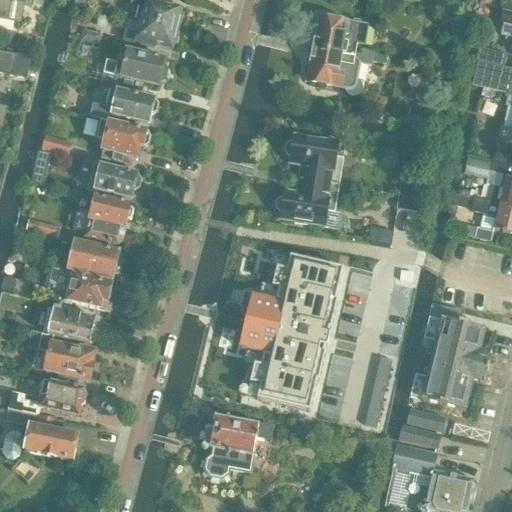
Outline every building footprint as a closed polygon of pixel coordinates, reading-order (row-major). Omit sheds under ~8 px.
[(0,0),(0,20),(18,23),(21,4),(28,5),(28,0),(0,0)] [(140,8),(137,21),(176,30),(176,28),(179,25),(181,18),(179,14),(180,11),(164,7),(165,3),(150,0),(133,0),(132,4),(130,4),(130,6),(140,8)] [(451,0),(450,8),(450,9),(461,12),(462,10),(463,0),(451,0)] [(500,23),(511,25),(511,15),(503,13),(500,23)] [(175,34),(176,30),(137,21),(142,23),(138,36),(126,33),(123,43),(154,49),(155,46),(171,49),(172,46),(175,44),(177,38),(175,34)] [(317,34),(314,50),(369,60),(370,55),(373,55),(373,54),(355,50),(355,46),(364,47),(367,29),(361,28),(360,23),(353,22),(349,25),(321,21),(319,34),(317,34)] [(511,27),(503,25),(501,37),(511,39),(511,27)] [(80,41),(99,45),(101,35),(82,30),(80,41)] [(368,66),(369,60),(314,50),(310,69),(312,70),(310,83),(345,90),(347,95),(350,97),(353,98),(357,96),(359,95),(360,93),(361,90),(360,87),(358,84),(356,83),(359,65),(368,66)] [(416,50),(414,60),(431,63),(432,53),(416,50)] [(168,71),(164,67),(165,62),(126,52),(123,67),(106,63),(103,76),(159,88),(160,83),(165,81),(168,71)] [(0,75),(8,76),(26,79),(29,60),(11,57),(0,54),(0,75)] [(435,54),(433,63),(453,67),(454,62),(455,57),(435,54)] [(477,63),(471,87),(473,87),(508,95),(509,88),(510,84),(511,84),(511,71),(488,66),(477,63)] [(511,132),(502,131),(500,144),(511,146),(511,88),(509,88),(508,95),(505,107),(511,109),(511,132)] [(90,119),(102,122),(105,118),(149,128),(151,117),(154,114),(156,115),(158,107),(156,106),(154,103),(155,103),(155,101),(111,91),(107,109),(92,106),(90,119)] [(149,133),(102,122),(98,140),(105,142),(101,160),(131,168),(132,161),(140,163),(143,149),(149,147),(151,140),(148,135),(149,133)] [(305,170),(303,181),(346,188),(338,186),(343,160),(335,159),(337,144),(324,142),(324,140),(307,137),(307,139),(294,137),(293,144),(291,144),(289,144),(288,145),(286,146),(286,147),(285,147),(285,149),(284,150),(284,151),(284,152),(285,153),(285,155),(286,156),(287,157),(289,157),(290,158),(289,165),(303,167),(305,170)] [(41,152),(68,159),(72,146),(45,138),(41,152)] [(489,182),(491,171),(492,167),(469,162),(466,177),(489,182)] [(492,171),(507,175),(509,166),(494,163),(492,171)] [(140,181),(137,177),(137,175),(93,165),(87,192),(131,202),(133,192),(138,188),(140,181)] [(36,169),(33,168),(30,182),(32,182),(42,185),(45,171),(36,169)] [(489,188),(486,202),(511,207),(511,180),(506,179),(503,191),(489,188)] [(280,213),(281,214),(280,220),(293,222),(293,225),(310,227),(310,225),(324,227),(326,213),(334,214),(338,188),(345,189),(346,188),(303,181),(302,193),(298,195),(285,193),(284,200),(282,200),(280,200),(278,201),(277,202),(277,203),(276,204),(275,206),(275,208),(276,210),(277,211),(278,212),(280,213)] [(400,183),(396,210),(410,212),(414,185),(400,183)] [(414,185),(410,212),(423,215),(428,187),(414,185)] [(456,197),(453,208),(454,209),(465,211),(468,201),(457,198),(456,197)] [(77,238),(116,246),(120,244),(129,207),(94,198),(91,214),(77,211),(72,231),(78,233),(77,238)] [(474,199),(471,213),(483,216),(479,232),(493,235),(494,230),(502,232),(502,233),(504,234),(505,232),(511,233),(511,207),(486,202),(474,199)] [(26,233),(57,241),(60,229),(29,222),(26,233)] [(377,231),(374,246),(390,249),(392,234),(377,231)] [(474,240),(490,244),(493,235),(479,232),(477,231),(474,240)] [(66,274),(111,284),(118,253),(74,243),(66,274)] [(253,298),(241,351),(245,353),(263,356),(260,368),(253,367),(249,385),(255,387),(259,388),(256,402),(309,414),(316,383),(318,384),(325,355),(323,354),(324,350),(326,350),(329,337),(327,336),(328,332),(330,332),(337,303),(335,303),(343,272),(290,259),(286,273),(276,270),(272,289),(278,291),(275,303),(253,298)] [(110,286),(64,275),(64,273),(53,271),(48,288),(45,287),(43,295),(51,296),(51,301),(70,306),(70,304),(88,309),(92,310),(104,313),(110,286)] [(18,291),(17,295),(31,299),(33,291),(24,289),(23,293),(18,291)] [(0,298),(0,306),(14,309),(16,298),(1,294),(0,298)] [(422,401),(421,403),(465,413),(472,382),(485,385),(486,380),(486,378),(490,364),(490,362),(492,356),(479,353),(485,332),(457,325),(459,313),(431,307),(429,319),(441,322),(441,324),(435,344),(427,380),(422,401)] [(54,308),(47,337),(52,338),(89,346),(97,343),(99,335),(93,329),(94,320),(70,315),(70,312),(54,308)] [(31,334),(27,351),(47,355),(43,374),(76,381),(76,380),(89,383),(92,366),(92,365),(94,353),(79,349),(78,352),(50,346),(52,338),(47,337),(41,336),(31,334)] [(380,360),(378,367),(390,370),(392,362),(380,360)] [(378,367),(376,375),(388,377),(390,370),(378,367)] [(376,375),(375,382),(386,385),(388,377),(376,375)] [(375,382),(373,390),(385,392),(386,385),(375,382)] [(11,394),(7,411),(38,418),(38,410),(77,418),(79,408),(84,403),(85,398),(83,392),(50,385),(42,383),(39,400),(11,394)] [(373,390),(371,397),(383,400),(385,392),(373,390)] [(371,397),(369,405),(381,407),(383,400),(371,397)] [(369,405),(368,412),(379,415),(381,407),(369,405)] [(21,448),(25,449),(24,453),(71,464),(75,447),(79,448),(81,440),(77,440),(76,438),(54,433),(56,422),(38,418),(7,411),(4,423),(29,429),(28,435),(12,432),(5,436),(1,454),(5,461),(13,462),(19,458),(21,448)] [(368,412),(366,420),(378,422),(379,415),(368,412)] [(409,412),(406,426),(442,434),(445,421),(409,412)] [(255,440),(269,443),(272,429),(214,418),(211,433),(204,436),(203,444),(208,450),(212,451),(210,459),(205,462),(204,473),(208,478),(220,480),(227,477),(227,471),(248,474),(255,440)] [(366,420),(364,427),(376,430),(378,422),(366,420)] [(402,429),(399,442),(438,451),(441,438),(402,429)] [(466,511),(469,505),(474,482),(433,473),(436,458),(397,449),(392,469),(432,478),(425,510),(421,511),(466,511)]
